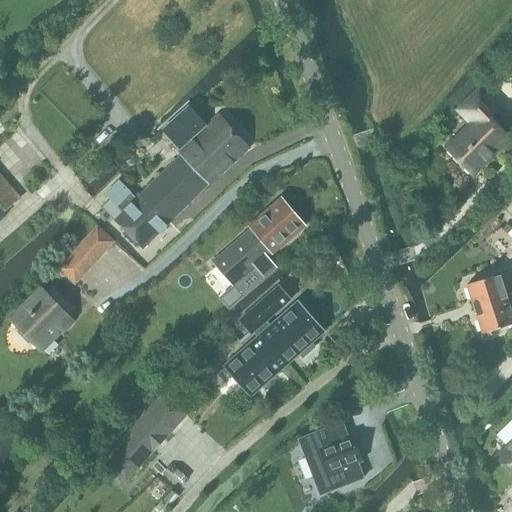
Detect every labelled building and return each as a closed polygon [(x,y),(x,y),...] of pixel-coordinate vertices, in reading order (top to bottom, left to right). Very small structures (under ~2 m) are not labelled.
[(488,118),(498,108),(479,89),(459,110),(472,124),(447,148),(473,174),(508,139),(488,118)] [(120,182),(106,195),(123,212),(115,220),(143,248),(210,183),(211,183),(248,148),(219,115),(206,126),(188,107),(163,130),(183,152),(137,199),(120,182)] [(265,278),(277,267),(268,257),(273,253),(273,254),(305,226),(281,198),(249,226),(252,229),(213,262),(234,286),(256,268),(265,278)] [(501,229),(511,240),(511,233),(505,226),(501,229)] [(97,227),(90,234),(107,250),(114,242),(97,227)] [(68,259),(59,269),(75,284),(84,274),(68,259)] [(467,285),(475,309),(511,297),(511,292),(506,295),(499,274),(467,285)] [(74,309),(53,287),(46,294),(41,290),(11,319),(20,329),(18,330),(30,342),(32,341),(41,350),(71,320),(67,316),(74,309)] [(278,287),(240,320),(252,334),(257,329),(261,334),(270,326),(266,321),(290,300),(278,287)] [(511,297),(475,309),(483,334),(511,324),(511,313),(509,303),(511,302),(511,297)] [(297,302),(225,366),(251,396),(324,332),(297,302)] [(165,396),(106,461),(126,479),(185,414),(165,396)] [(481,426),(475,432),(480,437),(486,431),(481,426)] [(328,446),(322,431),(299,439),(320,495),(364,478),(358,463),(362,462),(352,436),(328,446)] [(511,442),(497,457),(511,472),(511,442)]
